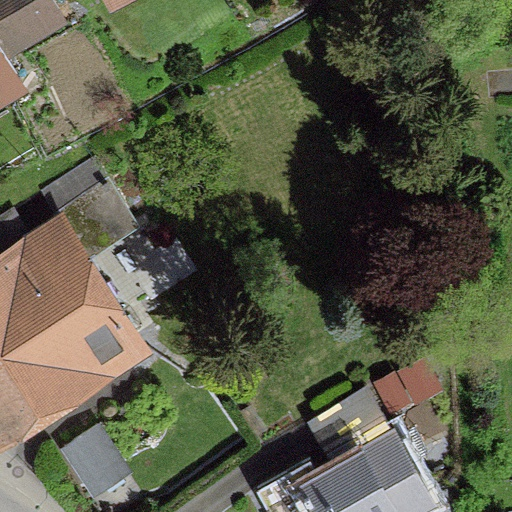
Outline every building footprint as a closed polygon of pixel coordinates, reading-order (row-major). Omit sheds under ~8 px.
[(20,31),(48,15),(38,0),(0,0),(0,15),(8,11),(20,31)] [(0,86),(15,78),(0,51),(0,86)] [(0,429),(136,341),(79,253),(130,220),(89,157),(38,191),(57,221),(0,257),(0,429)] [(432,383),(419,358),(395,371),(408,396),(432,383)] [(404,401),(389,374),(372,384),(386,410),(404,401)] [(369,400),(318,427),(333,455),(384,428),(369,400)] [(92,424),(61,446),(82,477),(113,456),(92,424)] [(253,488),(266,511),(380,511),(389,507),(391,511),(411,511),(429,502),(390,434),(315,475),(305,458),(253,488)]
